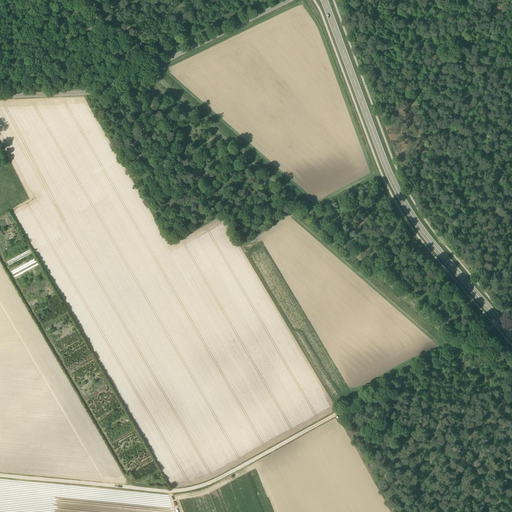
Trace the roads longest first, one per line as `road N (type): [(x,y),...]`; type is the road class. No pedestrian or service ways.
road 1 (track): [(383,388),(188,489),(0,474)]
road 2 (primary): [(511,335),(400,196),(324,0)]
road 3 (unclassified): [(0,97),(104,89),(291,0)]
road 4 (track): [(135,488),(0,252)]
road 5 (track): [(383,388),(511,502)]
